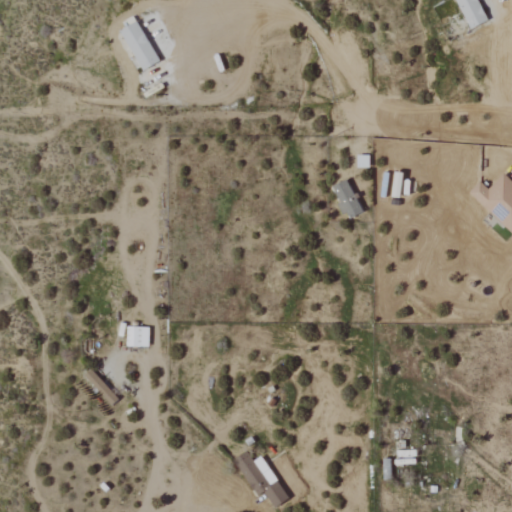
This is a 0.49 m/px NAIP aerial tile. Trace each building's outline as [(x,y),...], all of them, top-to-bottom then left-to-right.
[(458,0),(472,30),(490,22),(479,0),(458,0)] [(124,30),(143,72),(160,64),(142,22),(124,30)] [(511,181),(505,174),(491,190),(482,181),(472,193),(511,230),(511,181)] [(365,212),(348,179),(334,187),(350,219),(365,212)] [(151,327),(129,327),(129,346),(151,347),(151,327)] [(266,492),(277,508),(290,499),(264,457),(255,462),(249,454),(237,461),(259,496),(266,492)]
